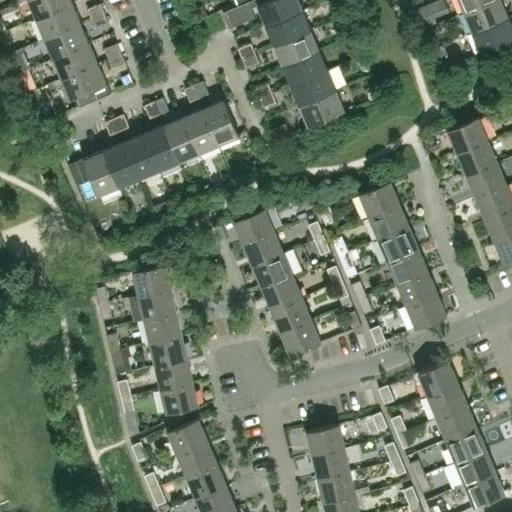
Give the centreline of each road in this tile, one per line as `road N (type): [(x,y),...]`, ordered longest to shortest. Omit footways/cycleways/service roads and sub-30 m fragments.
road 1 (residential): [(263,394),(367,369),(477,322)]
road 2 (residential): [(415,177),(477,322)]
road 3 (residential): [(258,134),(222,53),(174,73)]
road 4 (residential): [(294,511),(263,394)]
